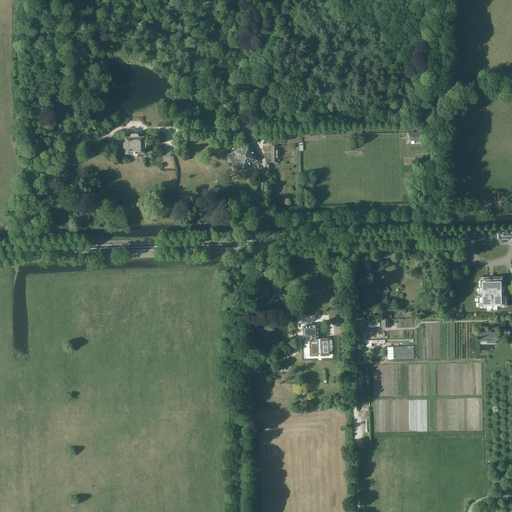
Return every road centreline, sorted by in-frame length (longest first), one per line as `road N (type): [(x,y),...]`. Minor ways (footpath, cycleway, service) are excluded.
road 1 (track): [(353,247),(358,511)]
road 2 (tertiary): [(259,245),(0,251)]
road 3 (tertiary): [(511,237),(259,245)]
road 4 (track): [(511,82),(476,81),(430,107),(281,118)]
road 5 (unclassified): [(247,121),(263,157),(259,245)]
road 6 (track): [(247,121),(275,0)]
